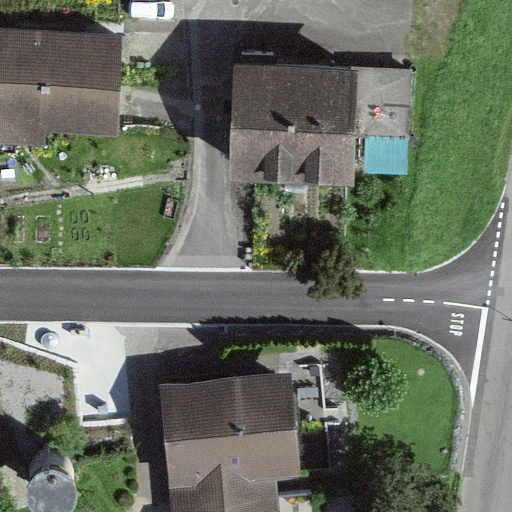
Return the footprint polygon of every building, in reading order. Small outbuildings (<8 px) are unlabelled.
[(122,32),(0,23),(0,137),(43,141),(44,123),(115,128),(122,32)] [(359,55),(241,49),(236,161),(354,167),(356,134),(359,63),(359,55)] [(416,65),(359,63),(356,134),(413,137),(416,65)] [(294,361),(161,377),(174,503),(279,493),(278,471),(307,467),(294,361)] [(0,396),(0,458),(22,449),(0,396)] [(281,511),(279,493),(174,503),(174,511),(281,511)]
